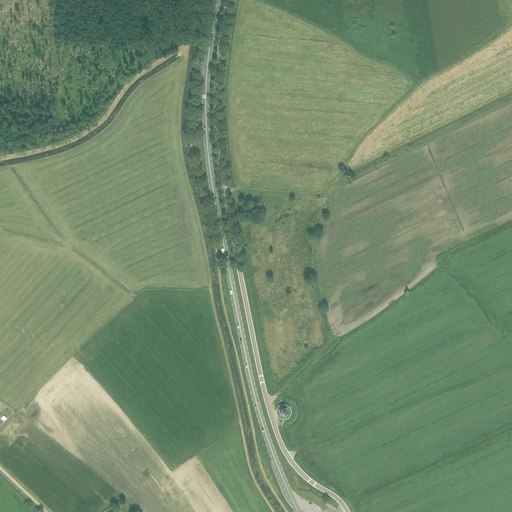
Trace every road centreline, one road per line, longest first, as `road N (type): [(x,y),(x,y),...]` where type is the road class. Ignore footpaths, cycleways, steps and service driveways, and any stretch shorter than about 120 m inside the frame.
road 1 (unclassified): [(347,511),(286,455),(258,369),(214,123),(227,0)]
road 2 (primary): [(297,511),(256,403),(214,199),(204,105),(217,0)]
